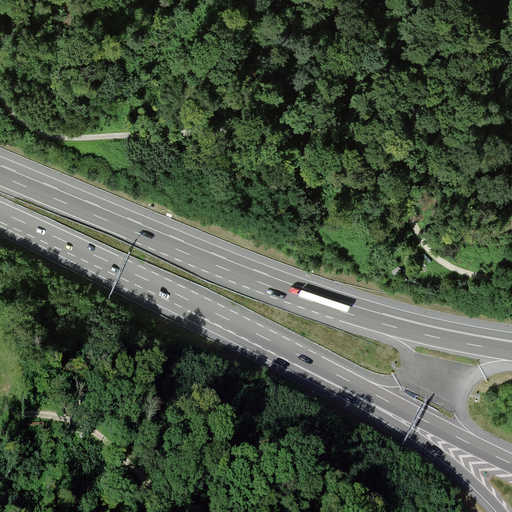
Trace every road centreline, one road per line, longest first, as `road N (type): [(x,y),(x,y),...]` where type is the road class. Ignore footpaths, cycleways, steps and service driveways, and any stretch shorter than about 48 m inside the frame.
road 1 (track): [(399,128),(75,138),(45,135),(16,119),(0,90)]
road 2 (motorway): [(380,323),(0,175)]
road 3 (motorway): [(0,211),(298,354)]
road 4 (motorway): [(298,354),(449,460),(503,511)]
road 5 (motorway): [(298,354),(511,463)]
road 6 (track): [(0,417),(37,414),(91,429),(186,511)]
road 7 (track): [(511,279),(460,275),(434,256),(408,207),(399,128)]
road 8 (track): [(511,50),(399,128)]
road 9 (motorway): [(511,351),(380,323)]
road 10 (motorway): [(511,336),(380,323)]
